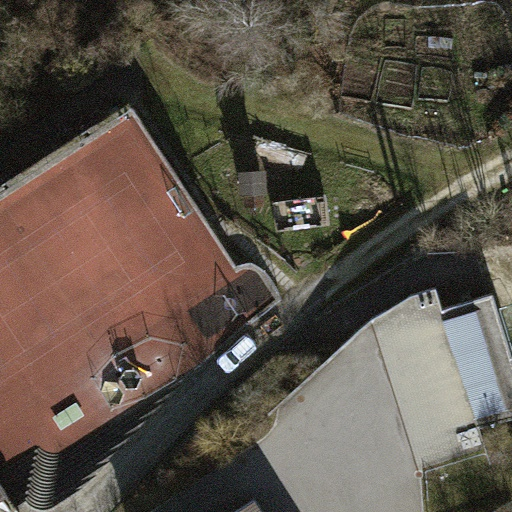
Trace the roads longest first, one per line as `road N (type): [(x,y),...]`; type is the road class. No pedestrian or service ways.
road 1 (residential): [(322,285),(212,380),(85,511)]
road 2 (track): [(511,166),(322,285)]
